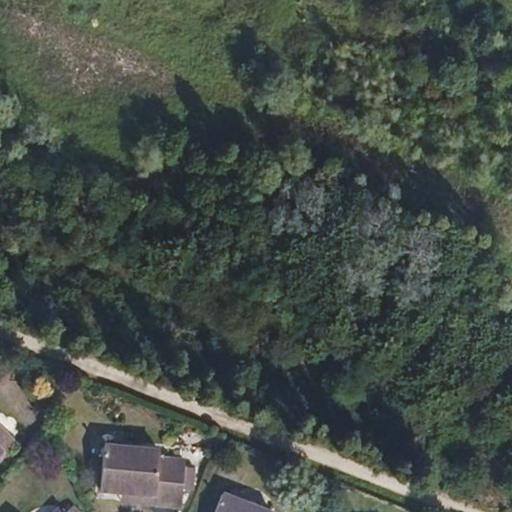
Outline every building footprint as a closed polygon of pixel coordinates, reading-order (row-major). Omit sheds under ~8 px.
[(0,452),(12,441),(0,430),(0,452)] [(108,445),(103,489),(126,491),(145,492),(144,501),(181,504),(181,502),(184,458),(161,456),(161,449),(108,445)] [(144,501),(145,492),(126,491),(126,498),(144,501)] [(223,493),(214,511),(271,511),(272,511),(223,493)] [(86,511),(71,496),(65,502),(61,498),(46,511),(86,511)]
